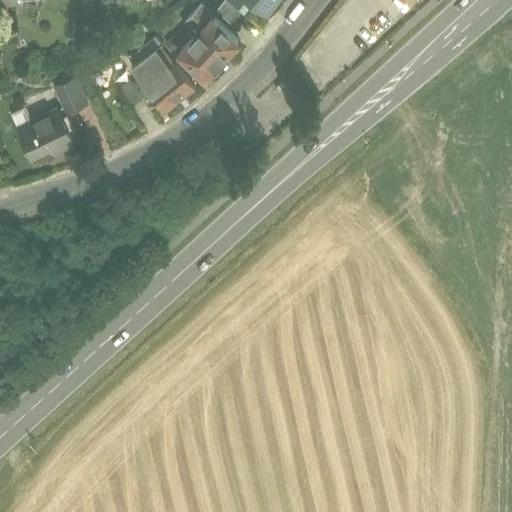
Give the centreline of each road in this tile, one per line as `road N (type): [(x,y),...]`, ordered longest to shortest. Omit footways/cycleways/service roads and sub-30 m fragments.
road 1 (secondary): [(477,0),(0,435)]
road 2 (residential): [(0,206),(111,172),(171,141),(234,96),(315,0)]
